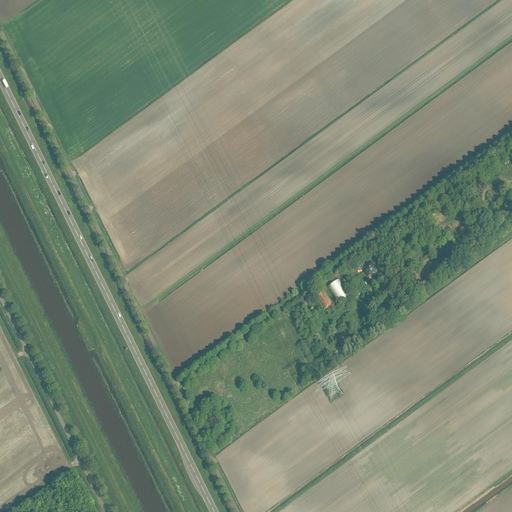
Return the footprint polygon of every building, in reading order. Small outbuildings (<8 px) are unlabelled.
[(368,277),(377,271),(371,262),(366,266),(368,269),(365,272),(367,274),(366,274),(368,277)] [(339,280),(328,288),(339,304),(351,296),(339,280)] [(324,311),(333,305),(323,291),(315,296),(316,297),(315,298),(324,311)] [(311,304),(307,299),(300,304),(303,309),(311,304)] [(319,334),(313,338),(318,344),(323,341),(319,334)] [(340,357),(337,352),(332,355),(335,360),(340,357)]
